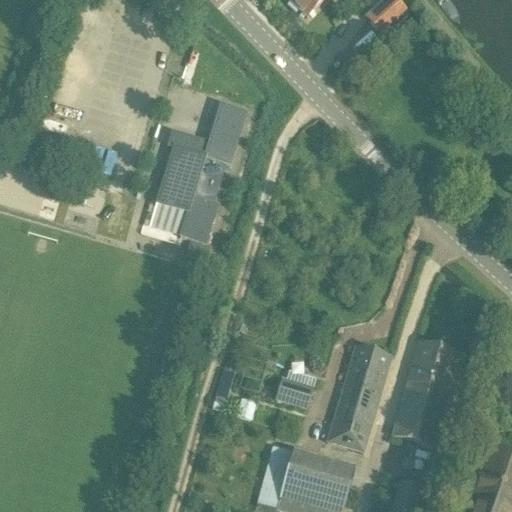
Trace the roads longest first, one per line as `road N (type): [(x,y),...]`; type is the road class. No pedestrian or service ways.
road 1 (track): [(318,101),(281,142),(170,511)]
road 2 (tertiary): [(511,286),(220,0)]
